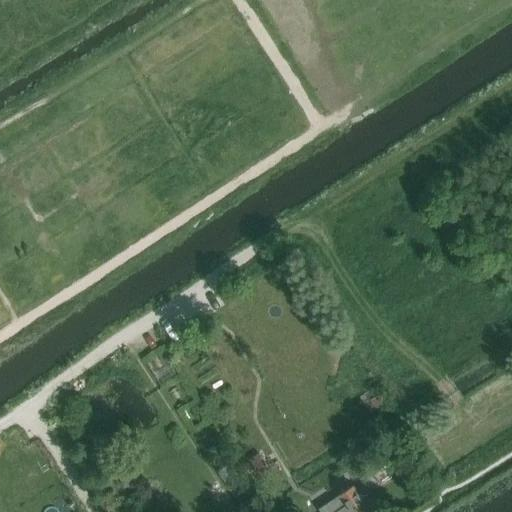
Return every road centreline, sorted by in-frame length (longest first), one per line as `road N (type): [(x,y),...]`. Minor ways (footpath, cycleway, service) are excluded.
road 1 (track): [(0,426),(309,217)]
road 2 (track): [(309,217),(372,315),(460,406),(485,424),(511,420)]
road 3 (track): [(511,89),(309,217)]
road 4 (track): [(164,232),(0,336)]
